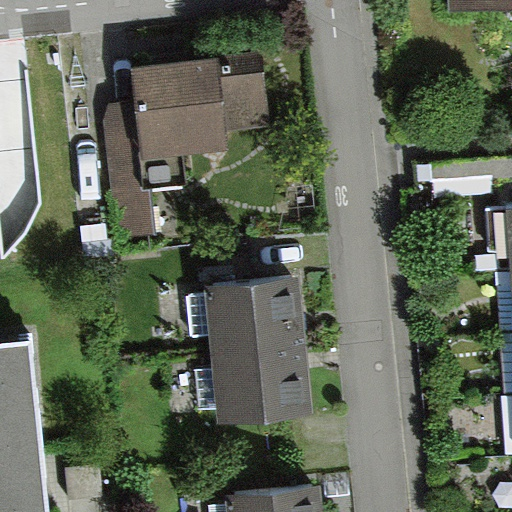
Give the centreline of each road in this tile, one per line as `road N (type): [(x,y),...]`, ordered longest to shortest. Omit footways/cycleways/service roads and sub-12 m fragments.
road 1 (residential): [(330,0),(381,511)]
road 2 (residential): [(0,10),(137,0)]
